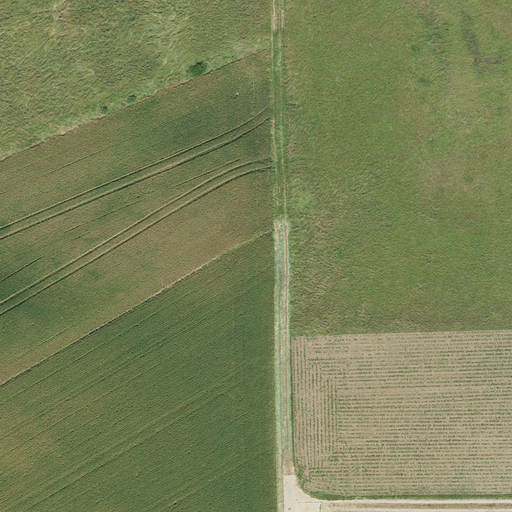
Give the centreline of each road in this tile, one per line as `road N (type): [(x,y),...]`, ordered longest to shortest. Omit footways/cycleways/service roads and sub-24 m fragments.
road 1 (track): [(297,507),(285,466),(275,0)]
road 2 (track): [(297,511),(511,505)]
